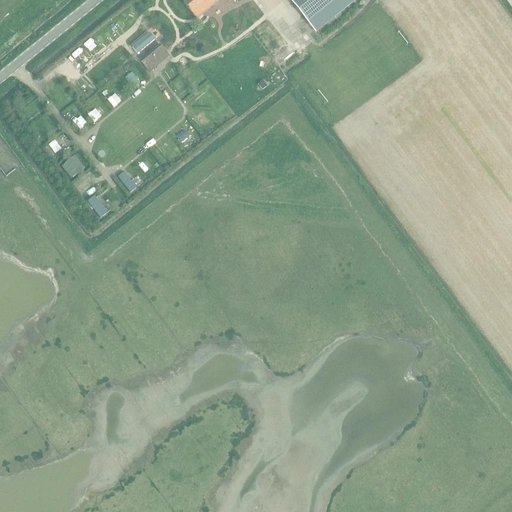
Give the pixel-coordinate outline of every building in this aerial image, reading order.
[(207,0),(212,0),(215,3),(218,0),(188,0),(183,4),(191,14),(207,0)] [(259,6),(253,0),(241,0),(252,12),(259,6)] [(288,0),(307,23),(315,33),(354,1),(353,0),(288,0)] [(149,12),(142,16),(152,34),(159,30),(149,12)] [(132,24),(126,29),(140,45),(146,39),(132,24)] [(116,37),(109,43),(122,56),(128,50),(116,37)] [(159,46),(140,62),(146,69),(150,65),(151,67),(167,55),(159,46)] [(100,50),(94,55),(108,71),(114,66),(100,50)] [(109,92),(117,99),(124,92),(116,84),(109,92)] [(83,164),(91,167),(94,160),(86,157),(83,164)] [(110,177),(101,186),(109,192),(117,183),(110,177)]
